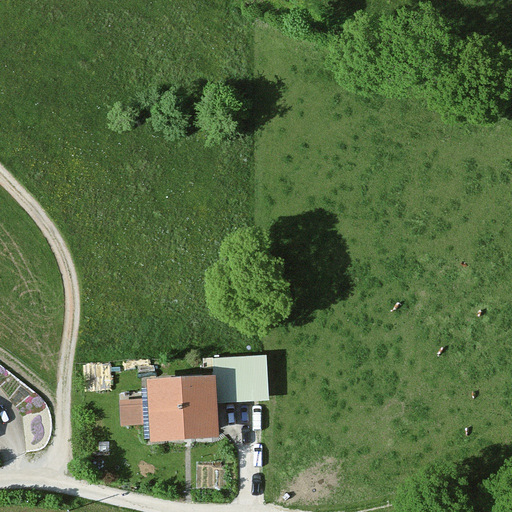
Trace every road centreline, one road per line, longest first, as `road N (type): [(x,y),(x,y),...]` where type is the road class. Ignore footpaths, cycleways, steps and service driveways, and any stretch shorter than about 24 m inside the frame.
road 1 (track): [(50,482),(74,307),(60,251),(0,180)]
road 2 (track): [(511,482),(341,511)]
road 3 (track): [(166,511),(50,482)]
